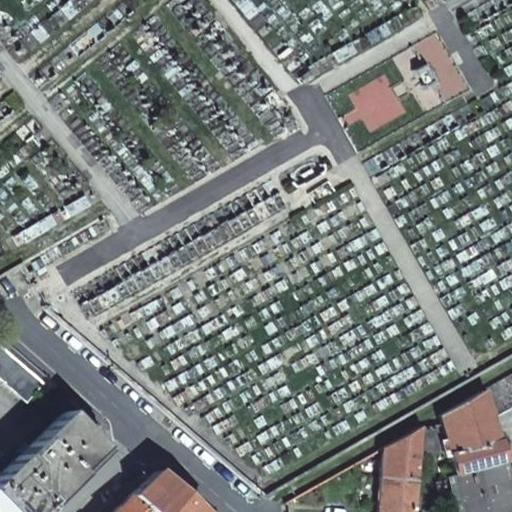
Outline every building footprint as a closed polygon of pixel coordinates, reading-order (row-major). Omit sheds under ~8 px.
[(0,379),(26,402),(47,378),(0,337),(0,379)] [(502,380),(511,399),(511,374),(502,380)] [(491,386),(504,410),(511,406),(511,399),(502,380),(491,386)] [(481,391),(488,420),(504,410),(491,386),(481,391)] [(439,415),(444,440),(437,441),(437,442),(441,454),(442,458),(448,457),(494,443),(491,431),(488,420),(481,391),(439,415)] [(32,511),(40,505),(43,508),(76,476),(90,463),(88,460),(99,449),(64,412),(0,472),(0,511),(32,511)] [(418,430),(415,460),(441,454),(437,442),(437,441),(434,426),(418,430)] [(382,448),(375,511),(409,511),(415,460),(418,430),(418,427),(382,448)] [(452,476),(452,477),(499,464),(497,454),(494,443),(448,457),(452,476)] [(495,511),(503,510),(511,508),(499,464),(452,477),(452,476),(446,477),(454,511),(495,511)] [(196,511),(179,496),(175,493),(176,492),(165,483),(153,472),(126,498),(141,511),(196,511)] [(115,508),(110,511),(141,511),(126,498),(115,508)]
